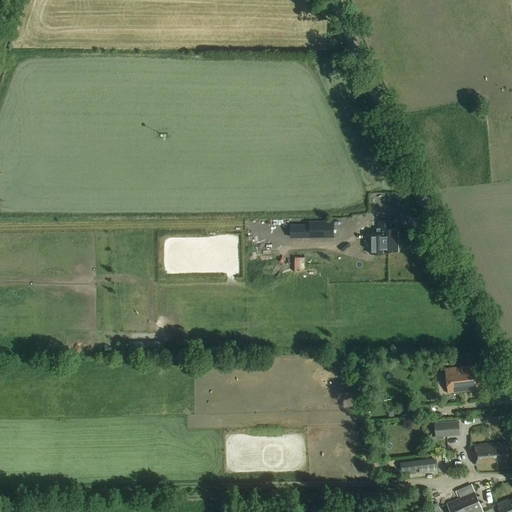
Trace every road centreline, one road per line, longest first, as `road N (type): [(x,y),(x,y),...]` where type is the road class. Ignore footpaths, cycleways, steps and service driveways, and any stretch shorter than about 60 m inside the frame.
road 1 (track): [(0,491),(511,476)]
road 2 (unclassified): [(511,389),(336,0)]
